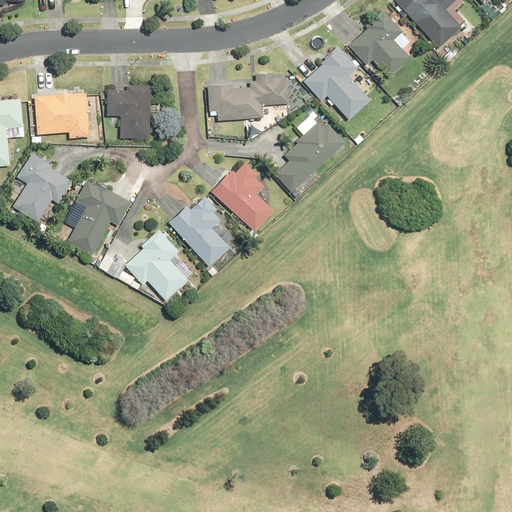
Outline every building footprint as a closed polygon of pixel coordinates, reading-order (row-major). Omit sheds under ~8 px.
[(394,0),(395,0),(438,48),(461,28),(440,4),(444,0),(394,0)] [(372,59),(389,77),(410,57),(394,39),(403,31),(382,8),(364,25),(367,27),(348,44),(366,64),(372,59)] [(326,96),(348,119),(370,99),(349,75),(358,67),(337,44),(330,50),(331,51),(319,62),(321,64),(303,80),(321,100),(326,96)] [(231,82),(206,84),(208,110),(216,110),(217,120),(263,117),(262,104),(289,102),(288,83),(285,83),(285,72),(273,73),(273,71),(254,72),(255,79),(249,80),(250,86),(232,87),(231,82)] [(119,115),(119,137),(150,137),(150,84),(126,84),(126,89),(106,89),(106,115),(119,115)] [(85,91),(34,95),(37,134),(68,131),(69,138),(89,136),(85,91)] [(0,165),(9,165),(6,128),(23,126),(20,98),(0,99),(0,165)] [(274,173),(290,191),(345,142),(327,123),(323,127),(317,121),(295,140),(297,142),(284,154),(289,160),(274,173)] [(26,182),(11,205),(37,221),(51,199),(58,203),(73,181),(51,167),(52,164),(32,152),(16,176),(26,182)] [(227,172),(210,190),(255,230),(273,209),(256,194),(264,185),(255,177),(258,173),(244,161),(235,171),(232,169),(228,173),(227,172)] [(67,242),(91,255),(110,220),(118,225),(130,201),(98,184),(97,186),(86,180),(75,200),(86,205),(67,242)] [(168,222),(208,265),(229,246),(212,228),(221,220),(213,211),(216,208),(204,195),(190,209),(186,205),(168,222)] [(142,247),(124,263),(142,284),(147,280),(165,300),(188,279),(170,259),(179,251),(158,228),(140,245),(142,247)] [(106,272),(114,256),(106,252),(98,267),(106,272)] [(116,252),(114,256),(106,272),(116,277),(120,269),(127,258),(116,252)] [(120,269),(116,277),(129,284),(134,276),(120,269)]
